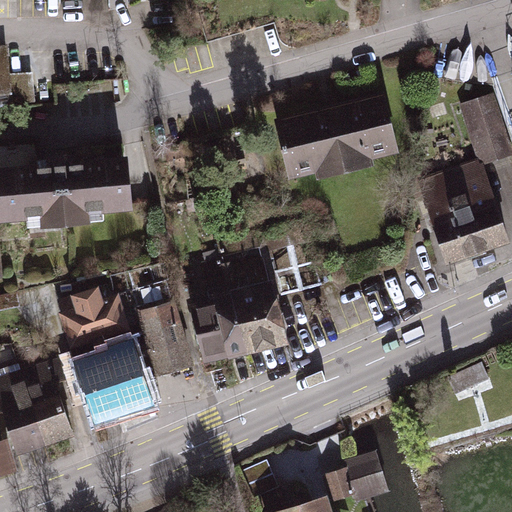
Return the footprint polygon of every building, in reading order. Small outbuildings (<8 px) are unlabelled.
[(10,48),(0,48),(0,104),(37,103),(36,75),(11,76),(10,48)] [(481,165),(426,183),(455,267),(511,248),(511,200),(507,185),(511,182),(511,134),(498,92),(460,104),(481,165)] [(393,97),(287,122),(303,189),(408,165),(393,97)] [(132,159),(0,171),(0,232),(138,220),(132,159)] [(233,259),(259,353),(298,343),(269,235),(230,246),(233,259)] [(235,359),(259,353),(233,259),(209,265),(219,302),(235,359)] [(77,300),(82,318),(71,322),(102,425),(163,407),(155,380),(198,367),(178,300),(111,320),(103,293),(77,300)] [(0,298),(0,313),(20,312),(19,297),(0,298)] [(213,365),(235,359),(219,302),(197,307),(213,365)] [(460,394),(492,384),(486,366),(454,377),(460,394)] [(0,417),(10,415),(24,458),(79,440),(56,368),(0,386),(0,417)] [(0,434),(0,479),(20,474),(15,458),(10,441),(2,443),(0,434)] [(343,465),(322,474),(331,497),(352,489),(357,501),(385,490),(369,450),(342,461),(343,465)] [(263,459),(240,471),(253,496),(276,484),(263,459)] [(332,511),(326,491),(263,510),(263,511),(332,511)]
